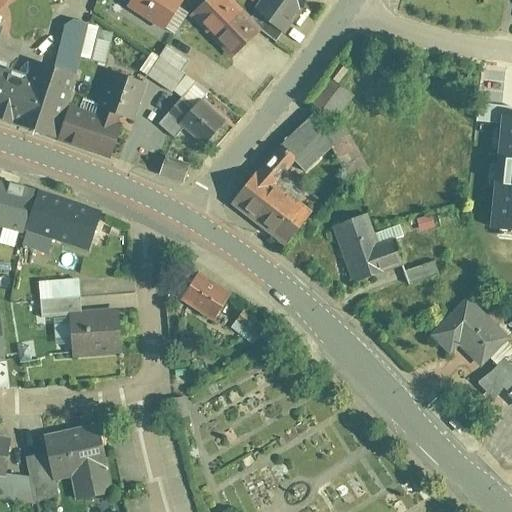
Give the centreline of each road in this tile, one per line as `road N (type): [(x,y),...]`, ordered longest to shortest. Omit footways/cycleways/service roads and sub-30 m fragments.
road 1 (tertiary): [(495,511),(335,347),(188,222)]
road 2 (residential): [(188,222),(352,11)]
road 3 (residential): [(158,209),(155,321),(139,396)]
road 4 (tertiary): [(0,153),(158,209)]
road 5 (residential): [(352,11),(511,45)]
road 6 (residential): [(139,396),(0,399)]
